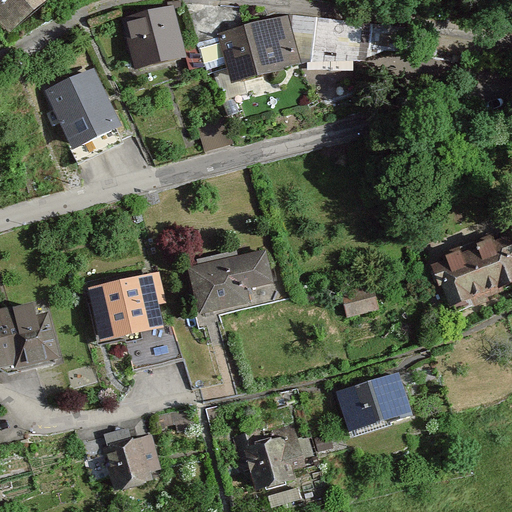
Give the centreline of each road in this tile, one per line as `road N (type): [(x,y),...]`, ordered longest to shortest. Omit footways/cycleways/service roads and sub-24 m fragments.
road 1 (residential): [(0,221),(365,131),(511,85)]
road 2 (residential): [(511,51),(339,5),(194,0)]
road 3 (residential): [(0,389),(81,418),(194,393)]
road 4 (residential): [(116,0),(0,58)]
